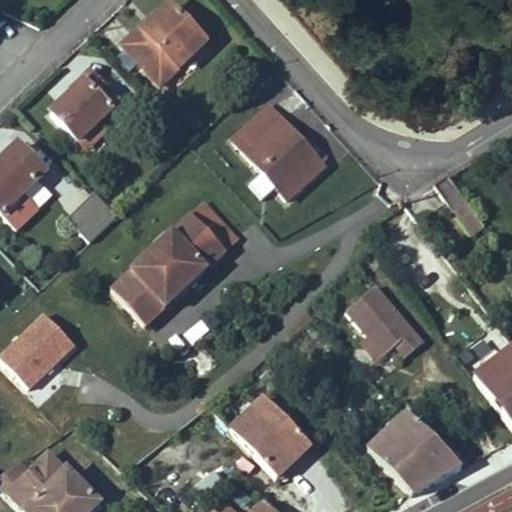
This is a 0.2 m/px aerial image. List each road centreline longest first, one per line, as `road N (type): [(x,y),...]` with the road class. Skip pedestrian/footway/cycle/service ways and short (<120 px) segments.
road 1 (residential): [(511,117),(404,170),(246,0)]
road 2 (residential): [(90,0),(0,88)]
